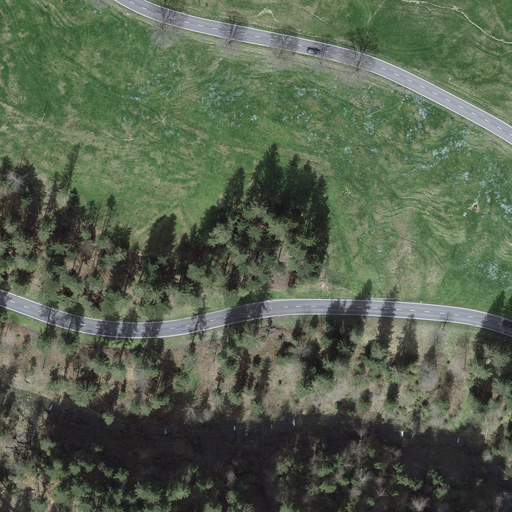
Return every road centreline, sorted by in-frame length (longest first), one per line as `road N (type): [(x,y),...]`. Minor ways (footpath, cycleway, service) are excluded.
road 1 (secondary): [(0,297),(104,328),(177,327),(298,306),(462,315),(511,328)]
road 2 (secondary): [(511,135),(380,67),(176,19),(129,0)]
